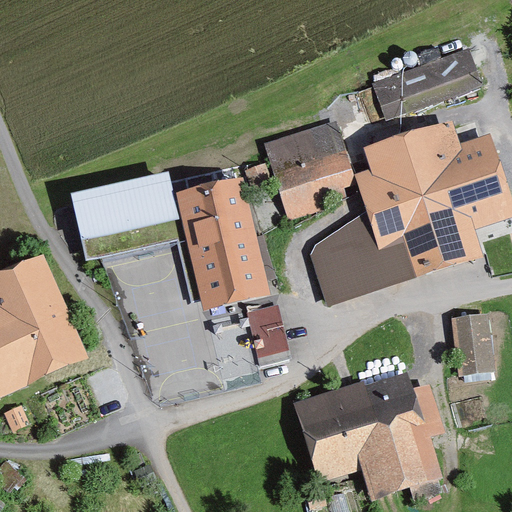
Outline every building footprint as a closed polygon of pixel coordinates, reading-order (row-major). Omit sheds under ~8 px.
[(466,54),(377,86),(389,119),(477,87),(466,54)] [(270,149),(293,216),(328,204),(319,176),(349,166),(336,127),(270,149)] [(450,131),(373,156),(382,186),(365,192),(371,211),(316,248),(334,303),(475,259),(463,223),(502,210),(485,154),(460,161),(450,131)] [(166,183),(75,204),(88,260),(179,239),(188,278),(206,273),(212,301),(257,290),(234,193),(189,203),(190,205),(172,209),(166,183)] [(70,331),(43,267),(0,285),(0,387),(72,357),(62,335),(70,331)] [(277,308),(247,315),(260,367),(289,360),(277,308)] [(483,321),(456,325),(464,375),(490,371),(483,321)] [(343,397),(307,408),(326,468),(363,457),(368,472),(362,474),(369,497),(375,495),(375,497),(435,478),(422,436),(438,431),(425,390),(410,395),(409,393),(348,412),(343,397)] [(150,470),(138,474),(141,485),(153,481),(150,470)]
